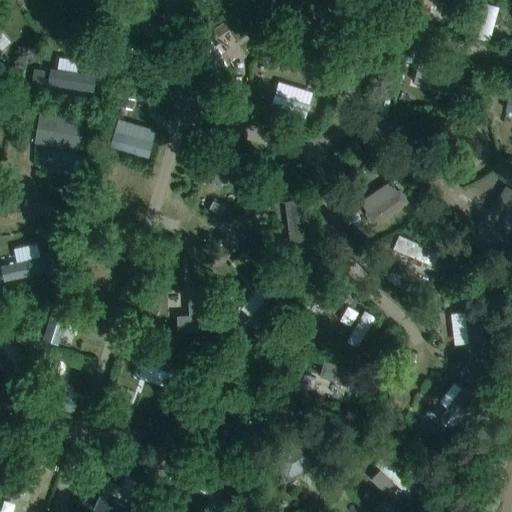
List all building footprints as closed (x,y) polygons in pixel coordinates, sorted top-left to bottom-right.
[(463,73),(467,62),(434,49),(429,61),(463,73)] [(110,80),(110,66),(76,67),(77,81),(110,80)] [(52,107),(51,136),(92,138),(93,108),(52,107)] [(154,149),(159,138),(132,126),(127,137),(154,149)] [(403,174),(383,187),(388,194),(408,181),(403,174)] [(411,226),(405,239),(418,244),(417,246),(446,259),(452,244),(411,226)] [(188,322),(219,321),(218,278),(199,279),(200,306),(188,306),(188,322)] [(287,457),(298,476),(332,457),(322,438),(287,457)] [(419,486),(428,476),(395,446),(386,456),(419,486)]
